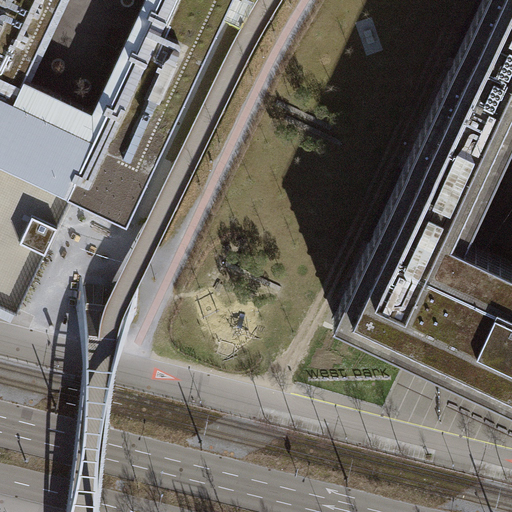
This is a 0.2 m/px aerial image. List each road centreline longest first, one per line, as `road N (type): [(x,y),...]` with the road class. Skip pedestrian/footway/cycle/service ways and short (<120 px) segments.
road 1 (primary): [(340,511),(0,427)]
road 2 (primary): [(0,479),(129,511)]
